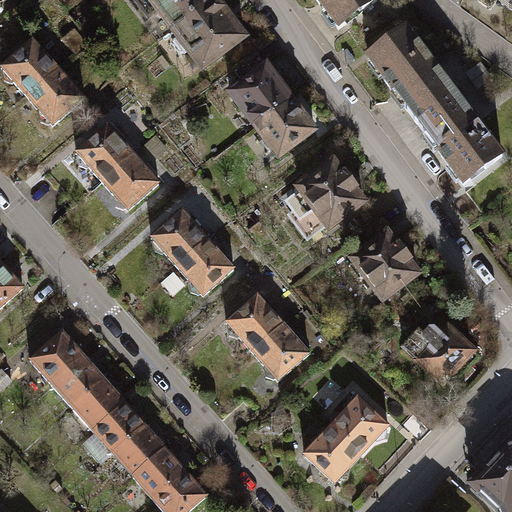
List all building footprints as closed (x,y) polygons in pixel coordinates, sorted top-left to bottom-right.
[(149,0),(173,31),(213,0),(149,0)] [(245,39),(216,0),(213,0),(173,31),(203,71),(245,39)] [(377,0),(316,0),(339,31),(378,1),(377,0)] [(511,0),(496,0),(511,11),(511,0)] [(368,59),(416,123),(455,93),(407,30),(368,59)] [(4,72),(3,74),(5,82),(13,85),(14,84),(27,99),(59,71),(33,41),(1,69),(4,72)] [(233,69),(245,84),(267,67),(256,52),(233,69)] [(291,99),(267,67),(245,84),(230,94),(254,127),(291,99)] [(40,114),(39,115),(41,123),(49,126),(51,125),(53,128),(85,100),(59,71),(27,99),(40,114)] [(503,157),(455,93),(416,123),(464,186),(503,157)] [(316,132),(291,99),(254,127),(279,159),(316,132)] [(79,157),(77,158),(79,167),(88,170),(89,169),(102,184),(134,156),(108,126),(76,154),(79,157)] [(116,199),(114,200),(116,208),(124,211),(125,210),(128,213),(160,185),(134,156),(102,184),(116,199)] [(302,193),(288,203),(295,212),(291,216),(308,239),(326,225),(329,229),(364,204),(355,191),(358,189),(346,172),(342,175),(333,163),(299,189),(302,193)] [(503,187),(492,173),(469,191),(480,205),(503,187)] [(154,242),(152,244),(154,252),(163,255),(164,254),(177,268),(209,241),(183,211),(151,239),(154,242)] [(388,235),(353,261),(356,265),(352,268),(362,282),(367,279),(384,301),(418,275),(409,263),(413,260),(400,244),(397,247),(388,235)] [(191,283),(189,285),(190,293),(199,296),(201,295),(203,298),(235,270),(209,241),(177,268),(191,283)] [(0,310),(24,289),(3,265),(0,268),(0,310)] [(229,327),(227,328),(229,337),(238,340),(239,338),(252,353),(284,325),(258,296),(226,324),(229,327)] [(450,378),(451,379),(460,379),(480,358),(440,320),(424,337),(420,333),(404,350),(442,386),(450,378)] [(266,368),(264,370),(266,378),(274,381),(276,380),(279,383),(310,355),(284,325),(252,353),(266,368)] [(30,362),(51,386),(84,357),(63,333),(30,362)] [(51,386),(72,409),(104,380),(84,357),(51,386)] [(3,370),(0,372),(0,393),(13,382),(3,370)] [(125,403),(104,380),(72,409),(92,432),(125,403)] [(376,441),(377,442),(385,440),(388,432),(386,430),(389,427),(359,399),(332,427),(362,456),(376,441)] [(92,432),(113,455),(145,426),(125,403),(92,432)] [(166,450),(145,426),(113,455),(133,478),(166,450)] [(338,482),(339,483),(347,480),(350,472),(348,471),(362,456),(332,427),(304,456),(335,485),(338,482)] [(511,446),(508,449),(472,486),(500,511),(511,507),(511,446)] [(133,478),(154,502),(187,473),(166,450),(133,478)] [(190,511),(208,497),(187,473),(154,502),(162,511),(190,511)]
